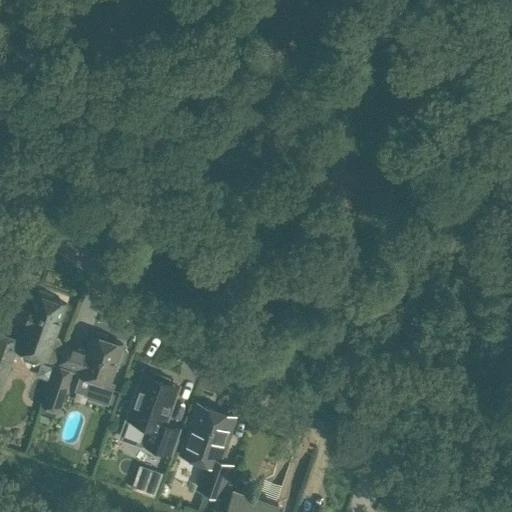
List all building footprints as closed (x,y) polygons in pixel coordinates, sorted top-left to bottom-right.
[(0,370),(8,374),(17,347),(24,350),(22,355),(24,359),(34,362),(39,360),(40,357),(51,361),(55,359),(61,343),(59,339),(54,337),(66,303),(68,300),(53,295),(39,290),(38,293),(36,293),(21,335),(0,327),(0,370)] [(66,344),(59,362),(81,369),(79,373),(94,378),(88,396),(108,403),(114,384),(110,382),(117,361),(124,363),(128,349),(122,347),(123,344),(108,339),(109,335),(96,330),(95,334),(93,333),(87,351),(66,344)] [(57,365),(44,406),(59,411),(73,371),(57,365)] [(134,404),(130,417),(146,423),(143,430),(148,432),(145,443),(170,452),(178,428),(166,423),(168,416),(166,415),(177,385),(168,381),(169,377),(155,372),(154,376),(145,373),(140,387),(136,385),(130,402),(134,404)] [(199,403),(181,452),(208,462),(199,487),(221,495),(232,464),(220,460),(235,416),(199,403)] [(150,468),(142,491),(153,495),(161,472),(150,468)] [(300,471),(296,493),(308,495),(312,473),(300,471)] [(233,487),(224,511),(275,511),(279,503),(233,487)]
